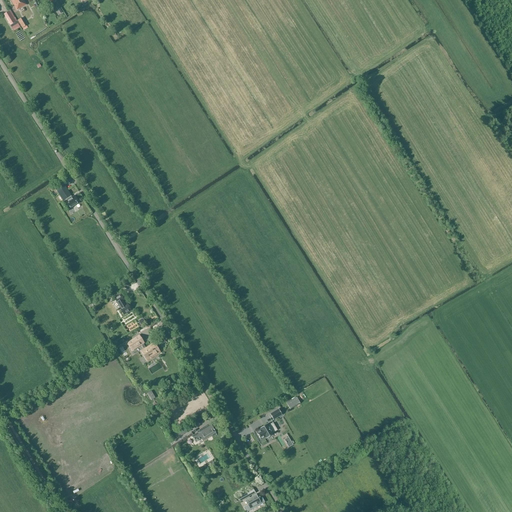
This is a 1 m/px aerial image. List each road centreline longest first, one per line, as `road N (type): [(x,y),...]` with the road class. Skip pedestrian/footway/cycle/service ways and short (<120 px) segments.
road 1 (unclassified): [(282,511),(0,62)]
road 2 (track): [(63,511),(0,409)]
